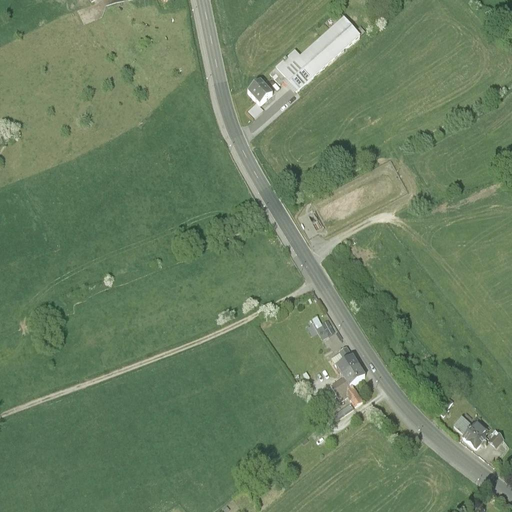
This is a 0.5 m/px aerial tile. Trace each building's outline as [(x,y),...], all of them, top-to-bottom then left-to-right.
[(295,55),(269,78),(279,90),(283,86),(294,98),(359,40),(343,22),(300,60),(295,55)] [(261,85),(248,97),(259,110),(273,99),(261,85)] [(328,324),(316,330),(322,342),(334,335),(328,324)] [(346,350),(339,354),(344,361),(350,357),(346,350)] [(358,369),(350,357),(344,361),(335,367),(342,378),(358,369)] [(358,369),(342,378),(344,381),(336,387),(341,395),(352,388),(365,380),(358,369)] [(362,404),(352,388),(341,395),(336,387),(331,390),(340,404),(348,399),(355,409),(362,404)] [(340,404),(331,390),(327,393),(332,403),(333,402),(336,407),(340,404)] [(437,410),(445,416),(456,402),(447,396),(437,410)] [(350,407),(332,419),(336,423),(353,412),(350,407)] [(492,430),(482,420),(475,427),(486,437),(492,430)] [(486,437),(475,427),(462,442),(474,453),(475,453),(477,453),(479,450),(482,451),(486,446),(484,444),(487,441),(485,439),(486,438),(486,437)] [(494,439),(489,445),(495,452),(503,444),(497,437),(494,439)]
